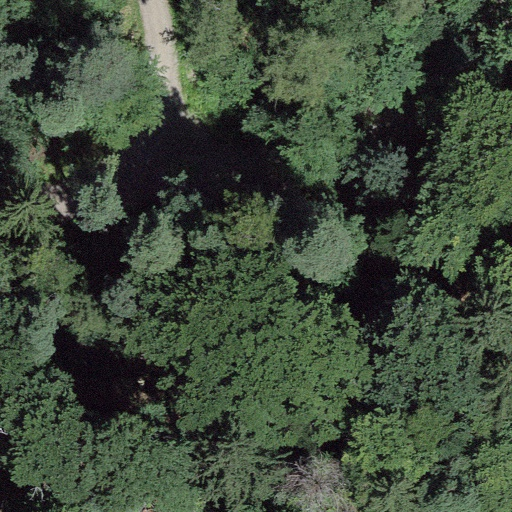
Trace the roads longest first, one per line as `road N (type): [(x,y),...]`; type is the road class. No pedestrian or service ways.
road 1 (track): [(511,13),(426,127),(175,178),(0,168)]
road 2 (track): [(127,0),(175,178)]
